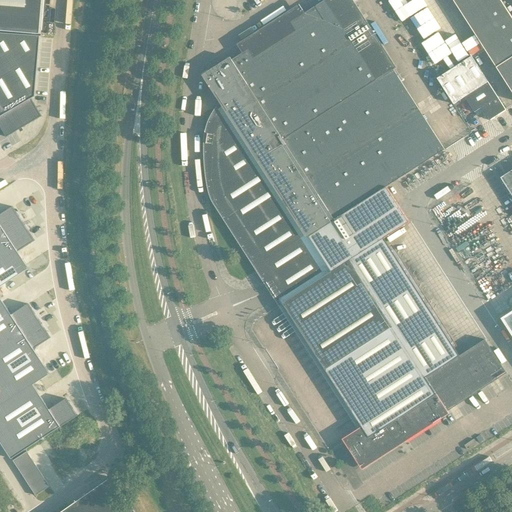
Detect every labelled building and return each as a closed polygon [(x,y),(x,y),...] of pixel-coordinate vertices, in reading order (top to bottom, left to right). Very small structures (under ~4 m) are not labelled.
[(43,0),(0,0),(0,30),(41,34),(43,0)] [(384,238),(409,222),(395,201),(386,186),(394,181),(401,177),(445,149),(401,81),(393,69),(395,68),(396,67),(380,43),(353,0),(325,0),(305,13),(301,15),(296,9),(295,8),(242,42),(243,43),(247,51),(243,53),(232,60),(230,57),(202,75),(308,240),(311,239),(318,250),(327,264),(330,268),(332,271),(283,303),(356,417),(360,424),(362,426),(364,429),(347,440),(363,465),(397,443),(396,442),(404,437),(405,438),(435,419),(434,417),(437,415),(439,417),(448,411),(490,384),(501,377),(507,373),(485,339),(469,350),(460,356),(449,339),(433,314),(425,310),(428,305),(420,301),(422,297),(414,293),(417,288),(409,284),(411,280),(404,276),(405,273),(406,271),(398,268),(401,263),(399,262),(393,259),(393,258),(395,255),(384,238)] [(412,0),(401,8),(406,17),(420,8),(415,0),(412,0)] [(511,17),(501,0),(453,0),(511,91),(511,17)] [(422,49),(427,59),(444,49),(438,38),(442,36),(436,26),(424,33),(430,44),(422,49)] [(0,32),(0,125),(7,137),(15,132),(42,116),(31,99),(35,96),(40,38),(41,36),(0,32)] [(455,103),(465,97),(465,96),(488,82),(488,81),(472,56),(437,78),(454,104),(455,106),(456,106),(455,103)] [(506,110),(488,82),(465,96),(465,97),(475,112),(482,107),(490,120),(506,110)] [(511,170),(507,173),(504,175),(501,177),(511,194),(511,170)] [(0,238),(24,223),(13,206),(0,214),(0,238)] [(24,223),(0,238),(0,287),(5,284),(29,268),(26,264),(18,251),(35,240),(24,223)] [(0,346),(40,321),(28,304),(12,315),(0,296),(0,346)] [(40,321),(0,346),(0,406),(34,385),(40,380),(50,374),(34,349),(51,338),(40,321)] [(34,385),(0,406),(0,440),(12,459),(78,416),(77,415),(66,398),(50,409),(34,385)] [(27,451),(13,461),(19,469),(33,460),(27,451)] [(33,460),(19,469),(24,478),(39,469),(33,460)] [(39,469),(24,478),(30,487),(44,478),(39,469)] [(44,478),(30,487),(36,495),(38,494),(50,486),(44,478)] [(134,511),(111,478),(60,511),(134,511)]
